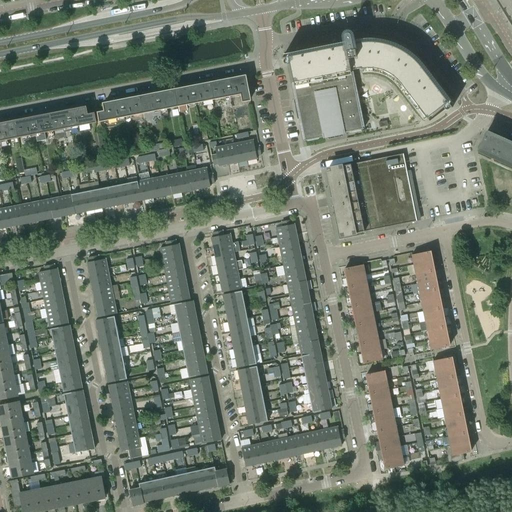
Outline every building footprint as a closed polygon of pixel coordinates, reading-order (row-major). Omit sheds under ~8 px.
[(511,0),(498,0),(497,1),(504,11),(511,25),(511,0)] [(345,38),(346,43),(284,55),(284,58),(282,59),(282,60),(288,58),(305,140),(304,140),(304,141),(364,129),(364,128),(363,129),(355,89),(351,71),(361,69),(361,70),(362,70),(362,73),(366,73),(369,73),(372,73),(375,73),(378,74),(382,75),(383,75),(386,77),(388,78),(389,78),(390,79),(392,81),(395,83),(397,86),(423,120),(424,121),(427,119),(447,103),(451,109),(452,108),(450,106),(453,104),(424,66),(422,63),(420,61),(418,59),(415,57),(413,55),(411,53),(408,51),(406,49),(403,48),(400,46),(397,45),(394,44),(391,43),(388,42),(385,41),(382,40),(379,40),(376,39),(372,39),(368,39),(365,39),(361,40),(359,40),(357,40),(352,41),(351,36),(351,35),(350,35),(350,34),(349,34),(348,34),(347,34),(346,34),(345,35),(345,36),(345,37),(345,38)] [(245,76),(209,83),(213,100),(241,94),(243,102),(250,100),(245,76)] [(177,107),(213,100),(209,83),(174,90),(177,107)] [(167,109),(177,107),(174,90),(138,97),(142,113),(160,110),(161,117),(168,115),(167,109)] [(138,97),(103,104),(105,112),(98,113),(100,122),(104,129),(116,126),(119,123),(118,118),(142,113),(138,97)] [(87,115),(86,107),(50,114),(53,131),(64,128),(65,135),(90,130),(89,124),(96,122),(94,114),(87,115)] [(53,131),(50,114),(14,121),(18,137),(36,134),(36,136),(37,142),(46,140),(45,132),(53,131)] [(0,124),(0,150),(2,151),(2,147),(9,145),(7,139),(18,137),(14,121),(0,124)] [(93,144),(95,155),(98,154),(98,156),(104,155),(100,132),(94,134),(96,143),(93,144)] [(478,152),(492,158),(501,139),(487,132),(486,134),(485,134),(485,136),(478,152)] [(492,158),(507,165),(511,152),(511,143),(501,139),(492,158)] [(253,140),(244,142),(247,162),(257,160),(256,157),(261,156),(259,145),(254,146),(253,140)] [(244,142),(234,144),(238,163),(247,162),(244,142)] [(234,144),(225,146),(229,165),(238,163),(234,144)] [(194,153),(204,151),(202,145),(192,147),(194,153)] [(216,154),(212,155),(214,166),(219,165),(219,167),(229,165),(225,146),(215,148),(216,154)] [(328,169),(328,170),(341,237),(417,221),(403,154),(328,169)] [(15,160),(18,174),(25,172),(22,158),(15,160)] [(206,168),(197,170),(201,189),(210,187),(210,185),(215,184),(212,173),(208,174),(206,168)] [(191,191),(201,189),(197,170),(187,172),(191,191)] [(187,172),(178,174),(182,193),(191,191),(187,172)] [(172,195),(182,193),(178,174),(169,176),(172,195)] [(169,176),(159,178),(163,197),(172,195),(169,176)] [(154,199),(163,197),(159,178),(150,179),(154,199)] [(150,179),(138,182),(141,201),(144,201),(154,199),(150,179)] [(137,182),(128,184),(132,203),(141,201),(138,182),(137,182)] [(122,205),(132,203),(128,184),(118,186),(122,205)] [(118,186),(109,188),(113,207),(122,205),(118,186)] [(104,209),(113,207),(109,188),(100,189),(104,209)] [(100,189),(90,191),(94,211),(104,209),(100,189)] [(85,213),(94,211),(90,191),(81,193),(85,213)] [(81,193),(71,195),(74,215),(85,213),(81,193)] [(63,217),(74,215),(71,195),(59,198),(63,217)] [(59,198),(50,200),(54,219),(63,217),(59,198)] [(44,221),(54,219),(50,200),(40,201),(44,221)] [(40,201),(31,203),(35,223),(44,221),(40,201)] [(25,224),(35,223),(31,203),(21,205),(25,224)] [(21,205),(12,207),(16,226),(25,224),(21,205)] [(6,228),(16,226),(12,207),(3,209),(6,228)] [(276,228),(278,237),(296,234),(295,224),(292,225),(291,220),(281,222),(282,227),(276,228)] [(223,235),(222,232),(222,231),(212,233),(213,238),(211,238),(212,247),(231,244),(229,234),(223,235)] [(278,237),(280,247),(298,243),(296,234),(278,237)] [(166,247),(161,248),(163,257),(181,254),(180,244),(177,245),(176,240),(165,242),(166,247)] [(280,247),(282,256),(300,252),(298,243),(280,247)] [(212,247),(214,256),(233,253),(231,244),(212,247)] [(414,265),(432,261),(430,251),(412,255),(414,265)] [(282,256),(284,266),(302,262),(300,252),(282,256)] [(214,256),(216,265),(235,262),(233,253),(214,256)] [(183,263),(181,254),(163,257),(164,266),(183,263)] [(86,263),(88,272),(107,269),(105,259),(100,260),(99,256),(87,258),(88,263),(86,263)] [(241,260),(235,262),(216,265),(218,274),(237,271),(243,270),(241,260)] [(414,265),(415,274),(434,271),(432,261),(414,265)] [(284,266),(286,275),(304,271),(302,262),(284,266)] [(183,263),(164,266),(166,275),(185,272),(183,263)] [(39,272),(41,282),(60,278),(58,269),(56,269),(55,264),(44,266),(45,271),(39,272)] [(345,269),(347,279),(365,275),(363,265),(345,269)] [(109,278),(107,269),(88,272),(90,281),(109,278)] [(218,274),(220,284),(239,280),(237,271),(218,274)] [(286,275),(288,284),(306,281),(304,271),(286,275)] [(436,280),(434,271),(415,274),(417,284),(436,280)] [(187,281),(185,272),(166,275),(168,284),(187,281)] [(347,279),(349,288),(367,284),(365,275),(347,279)] [(62,287),(60,278),(41,282),(43,291),(62,287)] [(90,281),(92,290),(111,286),(109,278),(90,281)] [(222,293),(237,290),(240,289),(239,280),(220,284),(222,293)] [(392,289),(390,280),(384,281),(380,281),(381,286),(385,285),(386,290),(392,289)] [(417,284),(419,293),(438,289),(436,280),(417,284)] [(187,281),(168,284),(170,293),(188,290),(187,281)] [(306,281),(288,284),(290,294),(290,297),(309,293),(308,290),(306,281)] [(349,288),(350,297),(369,294),(367,284),(349,288)] [(111,286),(92,290),(94,304),(113,300),(111,286)] [(43,291),(45,300),(63,296),(62,287),(43,291)] [(403,297),(401,287),(395,288),(397,298),(403,297)] [(440,299),(438,289),(419,293),(421,303),(440,299)] [(190,299),(188,290),(170,293),(171,303),(190,299)] [(222,295),(224,305),(243,301),(241,291),(222,295)] [(309,293),(290,297),(292,306),(310,303),(309,293)] [(350,297),(352,307),(371,303),(369,294),(350,297)] [(65,305),(63,296),(45,300),(46,309),(65,305)] [(421,303),(423,312),(442,308),(440,299),(421,303)] [(116,314),(113,300),(94,304),(97,318),(116,314)] [(194,301),(175,304),(177,314),(196,310),(194,301)] [(226,314),(245,310),(243,301),(224,305),(226,314)] [(310,303),(292,306),(294,316),(312,312),(310,303)] [(352,307),(354,316),(373,312),(371,303),(352,307)] [(46,309),(48,317),(67,314),(65,305),(46,309)] [(443,318),(442,308),(423,312),(425,321),(443,318)] [(147,320),(154,319),(153,314),(152,309),(148,310),(145,313),(146,315),(147,320)] [(197,319),(196,310),(177,314),(179,323),(197,319)] [(226,314),(228,323),(246,319),(245,310),(226,314)] [(294,316),(296,325),(314,321),(312,312),(294,316)] [(354,316),(356,326),(375,322),(373,312),(354,316)] [(69,323),(67,314),(48,317),(50,327),(69,323)] [(95,321),(97,331),(116,328),(114,317),(95,321)] [(445,327),(443,318),(425,321),(427,331),(445,327)] [(199,328),(197,319),(179,323),(180,332),(199,328)] [(229,332),(248,328),(246,319),(228,323),(229,332)] [(296,325),(298,334),(316,331),(314,321),(296,325)] [(356,326),(358,335),(377,331),(375,322),(356,326)] [(51,329),(54,340),(72,336),(70,326),(51,329)] [(427,331),(429,340),(447,337),(445,327),(427,331)] [(97,331),(99,342),(118,338),(116,328),(97,331)] [(201,337),(199,328),(180,332),(182,341),(201,337)] [(229,332),(231,341),(250,337),(248,328),(229,332)] [(300,344),(318,340),(316,331),(298,334),(300,344)] [(358,335),(360,344),(378,341),(377,331),(358,335)] [(74,346),(72,336),(54,340),(56,350),(74,346)] [(203,346),(201,337),(182,341),(184,350),(203,346)] [(233,350),(252,346),(250,337),(231,341),(233,350)] [(449,346),(447,337),(429,340),(431,350),(449,346)] [(99,342),(101,352),(120,348),(118,338),(99,342)] [(318,340),(300,344),(301,353),(302,356),(320,352),(320,350),(318,340)] [(360,344),(362,354),(380,350),(378,341),(360,344)] [(0,346),(0,357),(9,355),(7,345),(0,346)] [(56,350),(58,360),(77,357),(74,346),(56,350)] [(204,355),(203,346),(184,350),(186,359),(204,355)] [(233,350),(235,359),(254,355),(252,346),(233,350)] [(101,352),(103,362),(122,358),(120,348),(101,352)] [(382,360),(380,350),(362,354),(364,364),(382,360)] [(320,352),(302,356),(304,365),(322,362),(320,352)] [(0,357),(0,367),(11,365),(9,355),(0,357)] [(206,364),(204,355),(186,359),(188,368),(206,364)] [(237,368),(252,365),(255,364),(254,355),(235,359),(237,368)] [(79,367),(77,357),(58,360),(60,371),(79,367)] [(433,361),(435,371),(453,367),(451,357),(433,361)] [(103,362),(105,372),(124,369),(122,358),(103,362)] [(304,365),(306,375),(324,371),(322,362),(304,365)] [(208,374),(206,364),(188,368),(189,377),(208,374)] [(0,367),(0,378),(13,375),(11,365),(0,367)] [(239,380),(258,376),(263,375),(261,366),(256,367),(237,370),(239,380)] [(60,371),(62,381),(81,377),(79,367),(60,371)] [(455,377),(453,367),(435,371),(437,380),(455,377)] [(107,383),(126,379),(124,369),(105,372),(107,383)] [(306,375),(308,384),(326,380),(324,371),(306,375)] [(368,384),(387,381),(385,371),(366,375),(368,384)] [(260,385),(265,384),(267,384),(265,374),(263,375),(258,376),(239,380),(241,389),(260,385)] [(0,378),(0,388),(15,385),(13,375),(0,378)] [(209,376),(190,380),(192,389),(211,385),(209,376)] [(83,388),(81,377),(62,381),(64,391),(83,388)] [(457,386),(455,377),(437,380),(439,390),(457,386)] [(328,389),(326,380),(308,384),(310,393),(328,389)] [(388,390),(387,381),(368,384),(370,394),(388,390)] [(108,386),(110,395),(129,392),(127,382),(108,386)] [(242,398),(261,394),(266,393),(265,384),(260,385),(241,389),(242,398)] [(15,385),(0,388),(0,399),(17,396),(15,385)] [(212,394),(211,385),(192,389),(194,398),(212,394)] [(459,395),(457,386),(439,390),(441,399),(459,395)] [(311,402),(330,398),(328,389),(310,393),(311,402)] [(64,394),(66,404),(85,400),(83,390),(64,394)] [(370,394),(372,403),(390,399),(388,390),(370,394)] [(110,395),(112,405),(130,401),(129,392),(110,395)] [(212,394),(194,398),(195,407),(214,403),(212,394)] [(242,398),(244,407),(263,403),(261,394),(242,398)] [(407,396),(409,405),(415,404),(413,395),(407,396)] [(442,408),(461,405),(459,395),(441,399),(442,408)] [(332,408),(330,398),(311,402),(313,412),(332,408)] [(392,409),(390,399),(372,403),(374,413),(392,409)] [(87,410),(85,400),(66,404),(68,414),(87,410)] [(112,405),(113,414),(132,410),(130,401),(112,405)] [(0,415),(0,417),(21,413),(19,402),(0,406),(0,415)] [(418,404),(420,413),(426,412),(424,402),(418,404)] [(216,413),(214,403),(195,407),(197,416),(216,413)] [(244,407),(246,416),(265,412),(263,403),(244,407)] [(417,414),(415,404),(409,405),(411,415),(417,414)] [(463,414),(461,405),(442,408),(444,418),(463,414)] [(287,408),(282,409),(281,409),(278,410),(280,419),(289,417),(287,408)] [(374,413),(376,422),(394,418),(392,409),(374,413)] [(68,414),(70,423),(89,420),(87,410),(68,414)] [(113,414),(115,423),(134,419),(132,410),(113,414)] [(248,425),(264,422),(267,422),(265,412),(246,416),(248,425)] [(0,417),(2,427),(23,423),(21,413),(0,417)] [(216,413),(197,416),(199,425),(218,422),(216,413)] [(465,424),(463,414),(444,418),(446,427),(465,424)] [(396,428),(394,418),(376,422),(378,431),(396,428)] [(115,423),(117,432),(136,429),(134,419),(115,423)] [(91,429),(89,420),(70,423),(72,433),(91,429)] [(421,422),(424,433),(430,431),(435,430),(435,425),(431,426),(430,420),(421,422)] [(218,422),(199,425),(201,434),(220,431),(218,422)] [(23,423),(2,427),(4,437),(25,433),(23,423)] [(467,433),(465,424),(446,427),(448,437),(467,433)] [(337,427),(328,429),(332,448),(342,446),(340,440),(345,439),(343,430),(338,431),(337,427)] [(378,431),(380,441),(398,437),(396,428),(378,431)] [(72,433),(74,443),(93,439),(91,429),(72,433)] [(117,432),(119,442),(138,438),(136,429),(117,432)] [(332,448),(328,429),(318,432),(322,450),(332,448)] [(220,431),(201,434),(203,444),(222,440),(220,431)] [(318,432),(309,434),(313,452),(322,450),(318,432)] [(4,437),(6,447),(27,443),(25,433),(4,437)] [(469,442),(467,433),(448,437),(450,446),(469,442)] [(313,452),(309,434),(299,436),(303,454),(313,452)] [(299,436),(289,438),(294,456),(303,454),(299,436)] [(400,446),(398,437),(380,441),(381,450),(400,446)] [(140,448),(138,438),(119,442),(121,451),(140,448)] [(294,456),(289,438),(280,440),(284,458),(294,456)] [(95,449),(93,439),(74,443),(76,453),(95,449)] [(280,440),(270,442),(274,460),(284,458),(280,440)] [(265,463),(274,460),(270,442),(261,444),(265,463)] [(471,452),(469,442),(450,446),(445,447),(448,464),(456,462),(464,459),(463,459),(462,454),(471,452)] [(27,443),(6,447),(8,457),(29,453),(27,443)] [(255,465),(265,463),(261,444),(251,446),(255,465)] [(246,467),(255,465),(251,446),(241,449),(246,467)] [(381,450),(383,460),(402,456),(400,446),(381,450)] [(8,457),(10,467),(31,463),(29,453),(8,457)] [(404,466),(402,456),(383,460),(385,469),(404,466)] [(33,473),(31,463),(10,467),(12,477),(33,473)] [(177,475),(189,472),(188,467),(176,470),(177,475)] [(209,488),(218,486),(219,486),(215,471),(216,471),(215,467),(204,470),(209,488)] [(226,469),(216,471),(215,471),(219,486),(218,486),(218,487),(230,485),(226,469)] [(199,490),(209,488),(204,470),(195,472),(199,490)] [(96,478),(90,480),(95,500),(105,498),(103,486),(106,485),(104,471),(94,473),(96,478)] [(195,472),(186,474),(190,492),(199,490),(195,472)] [(190,492),(186,474),(177,476),(181,494),(190,492)] [(181,494),(177,476),(167,478),(172,496),(181,494)] [(172,496),(167,478),(158,480),(162,498),(172,496)] [(12,497),(14,507),(22,505),(23,511),(34,511),(30,492),(20,494),(18,480),(9,481),(11,489),(17,488),(19,496),(12,497)] [(85,502),(95,500),(90,480),(80,482),(85,502)] [(153,500),(162,498),(158,480),(149,482),(153,500)] [(80,482),(70,484),(75,504),(85,502),(80,482)] [(139,484),(140,488),(143,503),(153,500),(149,482),(139,484)] [(65,506),(75,504),(70,484),(60,486),(65,506)] [(60,486),(50,488),(55,508),(65,506),(60,486)] [(17,488),(11,489),(12,497),(19,496),(17,488)] [(45,510),(55,508),(50,488),(40,490),(45,510)] [(144,504),(143,503),(140,488),(129,490),(132,506),(144,504)] [(40,490),(30,492),(34,511),(35,511),(45,510),(40,490)]
